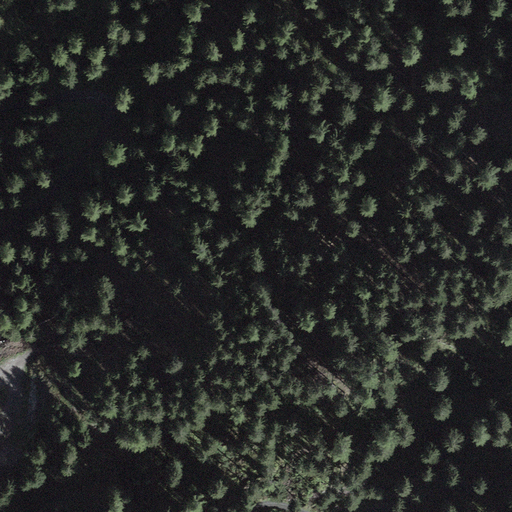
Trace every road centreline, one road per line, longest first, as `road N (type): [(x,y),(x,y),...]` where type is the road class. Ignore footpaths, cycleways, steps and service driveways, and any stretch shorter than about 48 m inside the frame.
road 1 (track): [(0,233),(75,166),(106,114),(84,94),(0,111)]
road 2 (track): [(511,468),(483,486),(442,485),(384,511)]
